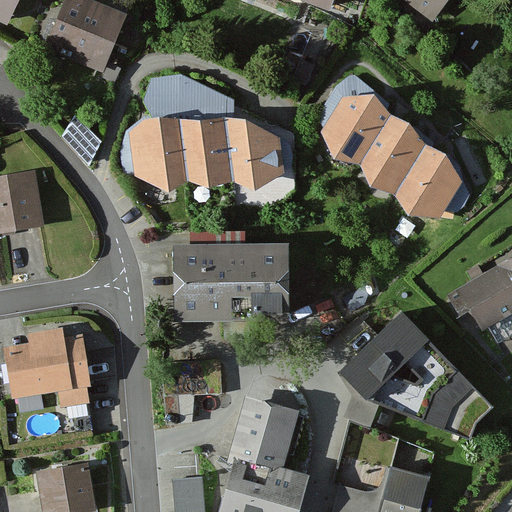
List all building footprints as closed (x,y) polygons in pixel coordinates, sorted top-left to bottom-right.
[(17,0),(0,0),(0,23),(5,26),(17,0)] [(130,13),(93,0),(65,0),(48,50),(110,71),(130,13)] [(346,0),(261,0),(336,27),(346,0)] [(448,0),(401,0),(432,22),(448,0)] [(176,117),(228,116),(229,95),(175,71),(148,74),(140,95),(146,118),(176,117)] [(335,159),(360,165),(390,114),(375,94),(346,95),(320,131),(335,159)] [(74,112),(61,136),(88,166),(101,142),(74,112)] [(390,114),(360,165),(369,185),(394,195),(425,145),(410,122),(390,114)] [(176,117),(184,179),(206,187),(234,182),(228,116),(176,117)] [(246,121),(228,116),(234,182),(255,193),(282,172),(279,140),(246,121)] [(176,117),(146,118),(140,118),(126,130),(132,175),(168,193),(184,179),(176,117)] [(447,154),(425,145),(394,195),(408,216),(441,218),(463,180),(447,154)] [(35,172),(0,178),(0,236),(45,228),(35,172)] [(289,243),(173,245),(174,325),(291,323),(289,243)] [(511,264),(448,300),(471,342),(511,319),(511,264)] [(368,406),(372,402),(469,442),(495,402),(402,310),(337,375),(368,406)] [(30,345),(9,347),(15,397),(60,391),(61,402),(92,398),(85,345),(62,348),(60,333),(31,336),(30,345)] [(297,414),(250,402),(220,511),(302,511),(311,478),(282,470),(297,414)] [(399,435),(394,456),(431,466),(436,444),(399,435)] [(324,511),(419,511),(429,476),(340,453),(324,511)] [(98,511),(91,466),(39,474),(44,511),(98,511)] [(175,511),(204,511),(202,480),(173,482),(175,511)]
